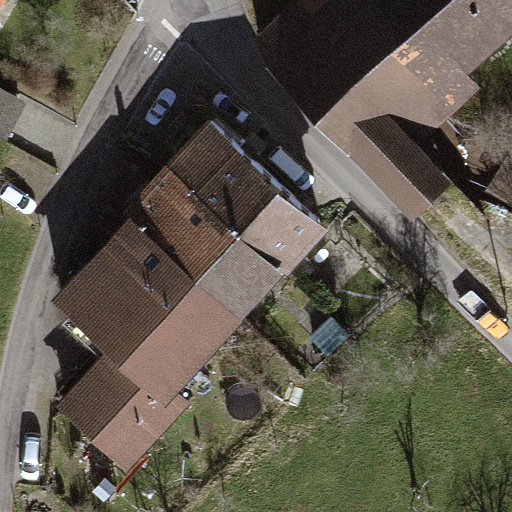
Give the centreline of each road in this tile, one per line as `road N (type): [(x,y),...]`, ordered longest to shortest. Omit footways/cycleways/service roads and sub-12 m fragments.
road 1 (residential): [(0,487),(4,427),(38,286),(89,153),(185,0)]
road 2 (tertiary): [(192,0),(240,70),(511,336)]
